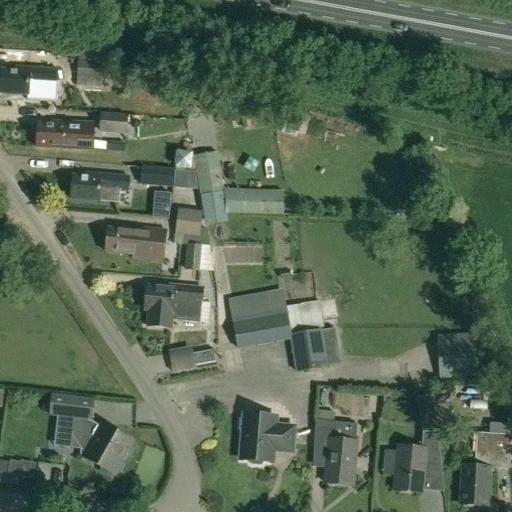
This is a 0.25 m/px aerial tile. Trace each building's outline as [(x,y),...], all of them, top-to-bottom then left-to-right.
[(78,62),(77,88),(102,89),(103,63),(78,62)] [(28,97),(28,100),(56,102),(58,72),(17,70),(16,72),(2,72),(1,96),(28,97)] [(102,115),(100,134),(127,136),(128,117),(102,115)] [(94,125),(53,123),(53,126),(38,125),(37,149),(65,150),(93,151),(94,140),(94,125)] [(217,153),(194,158),(197,173),(198,186),(206,226),(227,222),(226,215),(283,216),(284,192),(225,190),(217,153)] [(143,168),(141,186),(167,188),(168,170),(143,168)] [(198,186),(197,173),(175,171),(173,190),(188,193),(189,187),(198,186)] [(119,203),(120,192),(129,192),(130,179),(88,175),(87,178),(74,177),(72,201),(99,203),(99,202),(119,203)] [(202,213),(179,210),(176,235),(200,237),(202,213)] [(162,264),(166,232),(124,228),(123,231),(109,229),(106,254),(133,257),(133,260),(162,264)] [(187,246),(185,271),(199,272),(201,247),(187,246)] [(172,330),(172,322),(200,324),(202,304),(203,290),(162,286),(162,289),(148,287),(146,312),(150,312),(148,328),(172,330)] [(290,338),(323,332),(318,302),(285,308),(282,292),(227,301),(231,326),(253,322),(286,317),(290,338)] [(253,322),(258,347),(291,341),(290,338),(286,317),(253,322)] [(258,347),(253,322),(231,326),(236,350),(258,347)] [(334,330),(323,332),(290,338),(291,341),(296,373),(340,365),(334,330)] [(477,335),(437,338),(439,378),(479,376),(477,335)] [(419,349),(384,349),(384,368),(419,368),(419,349)] [(196,367),(194,355),(193,350),(168,354),(172,373),(196,369),(196,367)] [(194,355),(196,367),(216,364),(214,352),(194,355)] [(99,426),(91,422),(93,401),(52,396),(50,415),(72,418),(69,449),(80,450),(80,455),(84,457),(83,459),(115,476),(133,443),(101,425),(99,426)] [(418,398),(423,433),(438,435),(433,396),(418,398)] [(277,418),(246,415),(246,418),(242,420),(241,431),(244,433),(242,460),(250,461),(251,465),(262,466),(264,462),(273,463),(274,452),(294,453),(296,428),(276,426),(277,418)] [(313,450),(328,452),(325,484),(353,487),(357,444),(355,444),(356,424),(315,421),(313,450)] [(477,434),(475,468),(462,467),(460,505),(488,506),(490,470),(489,470),(489,458),(510,459),(511,436),(477,434)] [(426,451),(398,448),(394,491),(422,494),(426,451)] [(8,475),(33,480),(36,464),(21,461),(20,463),(10,461),(8,475)]
